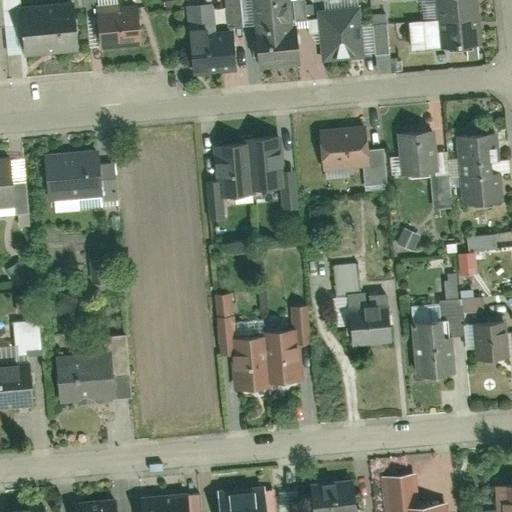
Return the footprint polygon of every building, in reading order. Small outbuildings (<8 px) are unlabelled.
[(68,0),(21,4),(26,56),(81,51),(76,0),(68,0)] [(255,0),(262,71),(294,68),(302,68),(299,28),(291,28),(288,0),(255,0)] [(478,0),(438,0),(440,23),(481,19),(478,0)] [(99,6),(103,49),(145,45),(141,2),(99,6)] [(319,9),(324,66),(376,62),(371,4),(319,9)] [(188,9),(194,77),(220,75),(238,73),(234,32),(216,34),(214,7),(188,9)] [(481,19),(440,23),(443,54),(483,50),(481,19)] [(373,172),(369,125),(320,129),(325,176),(373,172)] [(439,176),(434,130),(398,133),(402,179),(439,176)] [(499,170),(496,134),(457,137),(460,174),(499,170)] [(287,192),(282,139),(247,142),(247,148),(251,195),(287,192)] [(252,201),(251,195),(247,148),(214,151),(219,204),(252,201)] [(35,157),(40,209),(95,204),(90,152),(35,157)] [(0,211),(17,210),(12,158),(0,158),(0,211)] [(503,207),(499,170),(460,174),(463,210),(503,207)] [(404,229),(402,246),(419,248),(421,231),(404,229)] [(500,246),(499,233),(472,235),(473,248),(500,246)] [(464,275),(482,272),(479,250),(461,252),(464,275)] [(361,262),(339,263),(340,290),(362,289),(361,262)] [(449,273),(450,296),(461,296),(460,273),(449,273)] [(347,297),(351,350),(394,346),(390,293),(347,297)] [(44,348),(42,318),(17,319),(18,349),(44,348)] [(473,324),(477,365),(508,362),(504,321),(473,324)] [(411,327),(416,383),(455,379),(450,323),(411,327)] [(264,340),(269,390),(304,387),(299,337),(264,340)] [(231,343),(235,393),(269,390),(264,340),(231,343)] [(57,359),(61,404),(117,398),(113,354),(57,359)] [(0,365),(0,411),(35,408),(31,363),(0,365)] [(446,511),(446,504),(421,507),(418,475),(382,478),(384,511),(446,511)] [(356,511),(354,482),(310,486),(312,511),(356,511)] [(511,511),(511,485),(496,487),(498,511),(511,511)] [(267,511),(266,491),(219,496),(220,511),(267,511)] [(302,511),(302,491),(283,491),(282,511),(302,511)] [(188,511),(187,493),(142,497),(143,511),(188,511)] [(119,511),(119,501),(75,505),(75,511),(119,511)]
